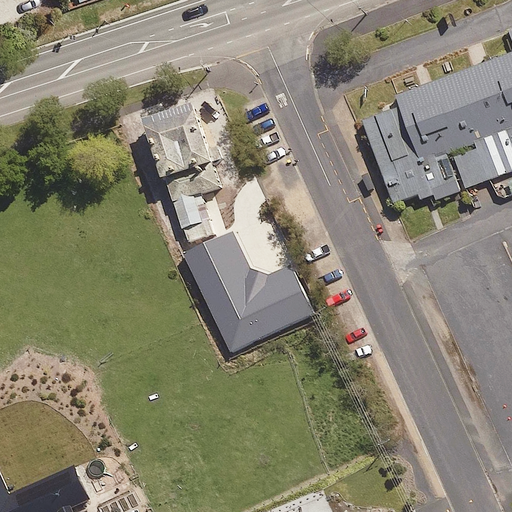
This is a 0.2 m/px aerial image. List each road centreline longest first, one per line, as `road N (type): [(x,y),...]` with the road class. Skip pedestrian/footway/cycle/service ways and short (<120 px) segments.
road 1 (residential): [(478,511),(254,15)]
road 2 (trunk): [(254,15),(0,91)]
